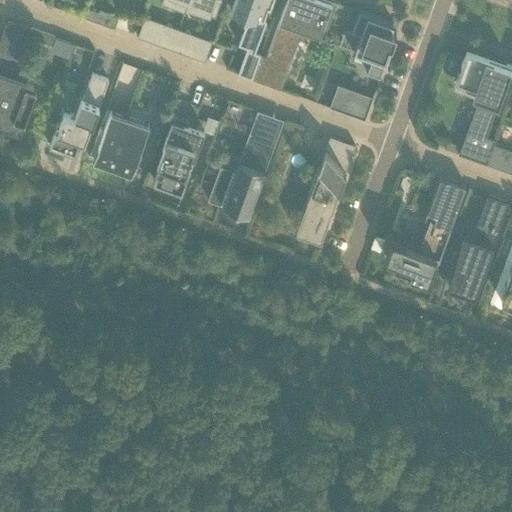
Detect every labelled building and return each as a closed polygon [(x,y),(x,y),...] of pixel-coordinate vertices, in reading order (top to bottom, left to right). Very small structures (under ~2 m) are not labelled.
[(189,0),(187,6),(215,16),(220,0),(189,0)] [(270,10),(273,0),(234,0),(231,11),(248,17),(238,44),(247,48),(237,73),(251,78),(260,54),(254,52),(266,20),(263,19),(267,9),(270,10)] [(319,36),(332,3),(323,0),(286,0),(265,58),(288,66),(293,52),(289,50),(298,28),(319,36)] [(117,19),(88,8),(84,17),(114,28),(117,19)] [(379,78),(396,33),(390,31),(393,23),(359,11),(351,31),(359,34),(353,50),(372,57),(366,73),(379,78)] [(170,49),(178,29),(165,24),(157,44),(170,49)] [(27,37),(28,37),(52,46),(55,37),(30,28),(27,37)] [(192,34),(178,28),(171,49),(184,54),(192,34)] [(23,51),(0,42),(0,124),(3,126),(5,121),(21,127),(19,132),(20,132),(36,88),(32,87),(33,84),(14,77),(23,51)] [(459,77),(456,84),(480,92),(461,146),(458,153),(487,163),(495,139),(486,136),(511,66),(472,52),(469,59),(469,60),(465,58),(465,59),(465,61),(462,60),(460,66),(463,66),(459,77)] [(83,139),(86,131),(87,131),(90,123),(92,123),(108,79),(91,73),(80,104),(77,103),(73,114),(63,110),(58,124),(56,124),(49,143),(75,152),(80,138),(83,139)] [(372,97),(360,92),(351,115),(364,119),(372,97)] [(131,173),(149,123),(106,108),(89,157),(131,173)] [(181,190),(190,166),(186,165),(189,157),(194,159),(204,131),(187,125),(189,119),(174,114),(162,147),(167,149),(164,157),(162,156),(153,180),(181,190)] [(320,241),(345,173),(355,145),(329,136),(295,232),(320,241)] [(275,142),(261,137),(250,166),(238,161),(235,171),(219,166),(207,200),(220,205),(221,204),(223,205),(222,206),(223,206),(224,205),(247,214),(247,215),(248,215),(275,142)] [(447,141),(444,148),(458,153),(461,146),(447,141)] [(429,217),(428,220),(423,236),(411,231),(406,245),(399,243),(399,242),(392,240),(385,258),(394,261),(391,267),(428,280),(435,259),(438,260),(465,186),(439,176),(424,219),(425,219),(427,213),(435,215),(433,221),(430,220),(430,218),(429,217)] [(454,263),(448,288),(474,298),(476,293),(481,279),(483,273),(493,245),(508,203),(487,195),(479,216),(474,229),(484,232),(481,241),(462,234),(458,249),(456,258),(454,263)] [(511,265),(506,282),(508,283),(501,303),(511,306),(511,265)]
